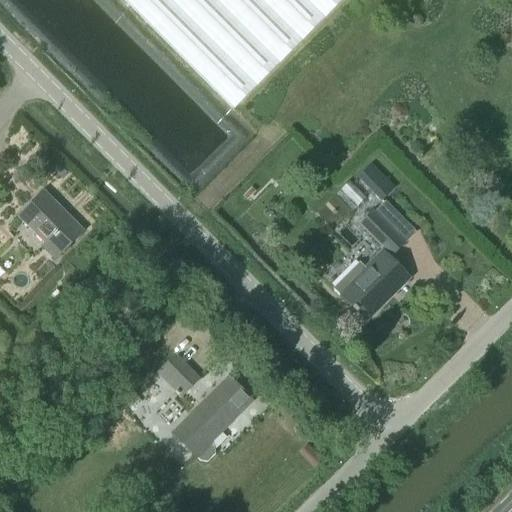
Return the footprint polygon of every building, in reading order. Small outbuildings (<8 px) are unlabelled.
[(123,0),(233,109),(342,0),(123,0)] [(395,189),(371,164),(356,179),(380,204),(395,189)] [(251,188),(243,197),(246,201),(255,192),(251,188)] [(41,247),(54,260),(82,232),(42,192),(17,216),(44,243),(41,247)] [(356,311),(366,321),(407,278),(386,258),(389,255),(390,256),(414,232),(384,202),(372,214),(370,212),(358,225),(383,249),(363,271),(356,264),(332,288),(352,306),(350,308),(354,313),(356,311)] [(175,355),(158,373),(182,395),(198,378),(175,355)] [(122,413),(138,397),(121,380),(105,396),(122,413)] [(174,434),(194,455),(199,460),(201,462),(207,463),(215,456),(214,448),(208,441),(210,439),(249,401),(228,380),(174,434)] [(312,451),(304,459),(314,469),(322,461),(312,451)]
